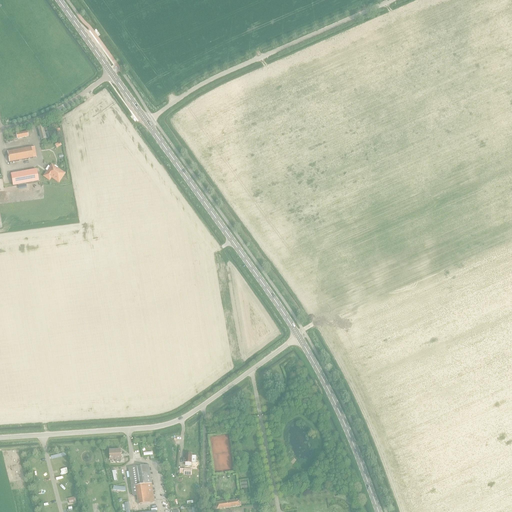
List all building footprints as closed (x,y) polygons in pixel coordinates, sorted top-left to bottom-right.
[(47,132),(45,133),(43,126),(37,127),(40,140),(49,138),(47,132)] [(7,152),(9,162),(36,157),(34,147),(7,152)] [(51,165),(44,176),(49,180),(53,174),(55,175),(55,176),(60,180),(64,174),(51,165)] [(39,174),(37,175),(36,169),(11,174),(13,186),(38,181),(38,180),(40,180),(39,174)] [(115,462),(121,461),(120,450),(110,450),(110,460),(115,460),(115,462)] [(191,463),(192,454),(185,454),(185,458),(184,458),(183,462),(186,462),(185,466),(191,466),(191,463)] [(138,504),(154,502),(149,465),(128,468),(133,496),(137,495),(138,504)] [(216,503),(217,510),(241,506),(240,500),(216,503)]
